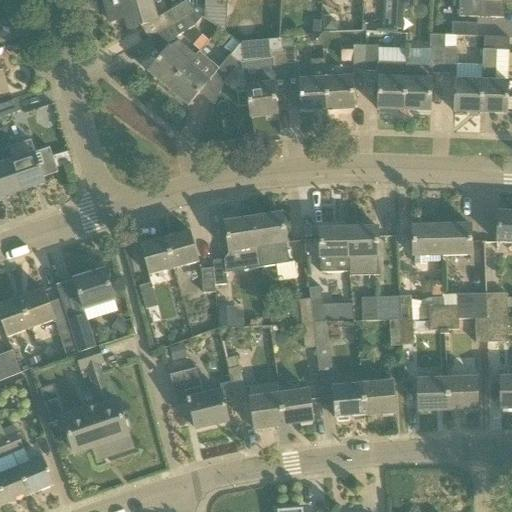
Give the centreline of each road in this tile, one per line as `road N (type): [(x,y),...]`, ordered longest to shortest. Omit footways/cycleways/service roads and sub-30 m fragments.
road 1 (residential): [(109,209),(325,172),(511,179)]
road 2 (residential): [(176,488),(292,463),(492,449)]
road 3 (residential): [(109,209),(40,0)]
